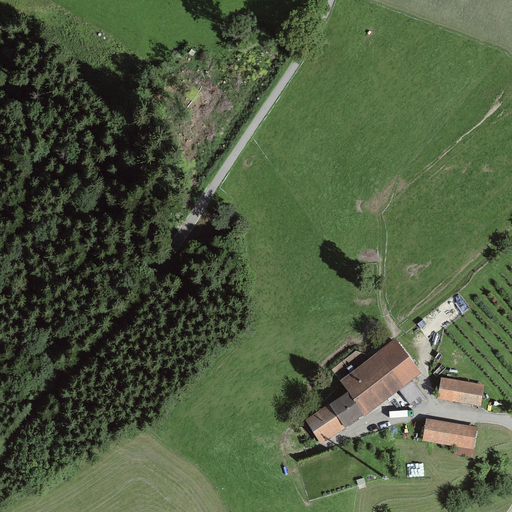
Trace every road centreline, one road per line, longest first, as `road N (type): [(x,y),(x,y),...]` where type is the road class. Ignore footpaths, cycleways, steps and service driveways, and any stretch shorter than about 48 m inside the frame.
road 1 (unclassified): [(0,459),(151,280),(330,0)]
road 2 (track): [(392,414),(437,409),(511,419)]
